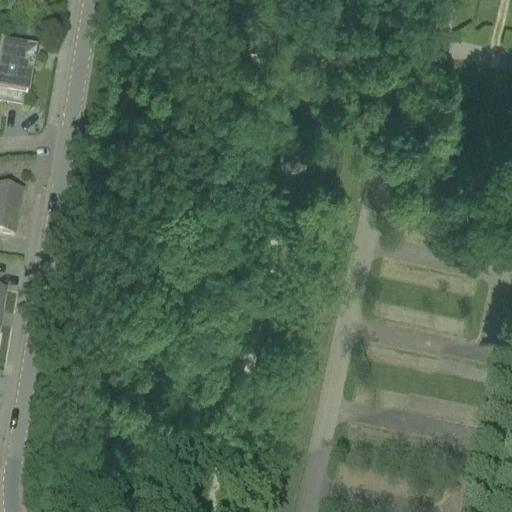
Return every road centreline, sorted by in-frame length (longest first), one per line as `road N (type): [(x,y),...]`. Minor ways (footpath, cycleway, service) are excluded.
road 1 (unclassified): [(11,508),(63,155)]
road 2 (track): [(213,511),(270,265)]
road 3 (unclassified): [(63,155),(89,0)]
